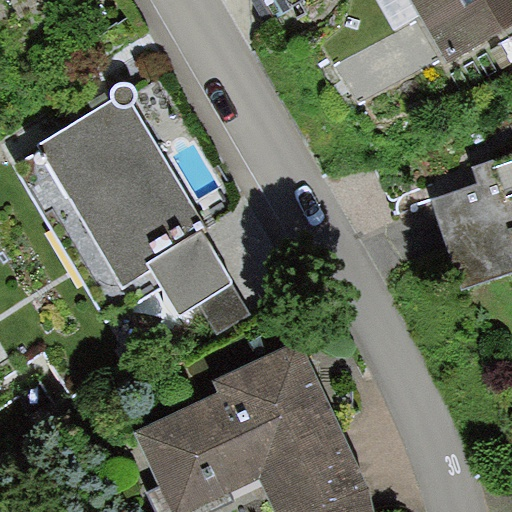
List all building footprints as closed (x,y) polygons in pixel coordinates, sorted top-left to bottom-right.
[(511,14),(511,6),(508,0),(282,0),(344,109),(511,14)] [(122,93),(43,139),(126,281),(152,266),(180,315),(234,284),(122,93)] [(125,358),(0,154),(0,401),(36,379),(51,403),(125,358)] [(511,168),(427,198),(458,288),(511,269),(511,168)] [(364,511),(362,495),(294,354),(219,390),(225,404),(146,443),(179,511),(190,511),(264,477),(281,511),(364,511)]
